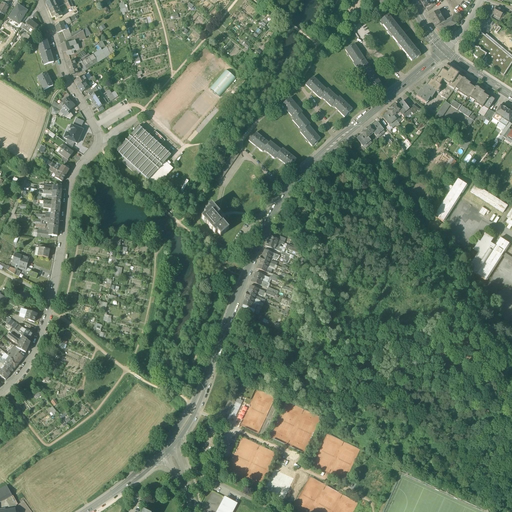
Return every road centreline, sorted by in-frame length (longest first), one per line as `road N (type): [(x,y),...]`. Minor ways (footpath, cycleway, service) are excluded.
road 1 (tertiary): [(172,445),(196,406),(284,192),(442,51)]
road 2 (residential): [(0,391),(25,363),(48,309),(70,180),(99,144),(37,0)]
road 3 (unknown): [(67,80),(53,94),(0,229)]
